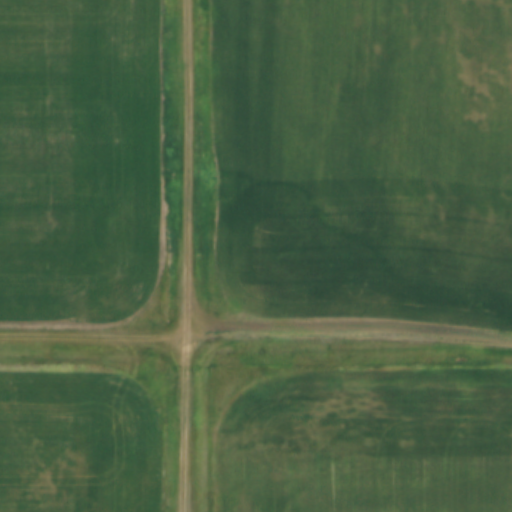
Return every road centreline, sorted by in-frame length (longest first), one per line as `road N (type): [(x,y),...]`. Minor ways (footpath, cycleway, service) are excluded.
road 1 (track): [(0,341),(422,335),(511,343)]
road 2 (track): [(192,0),(191,511)]
